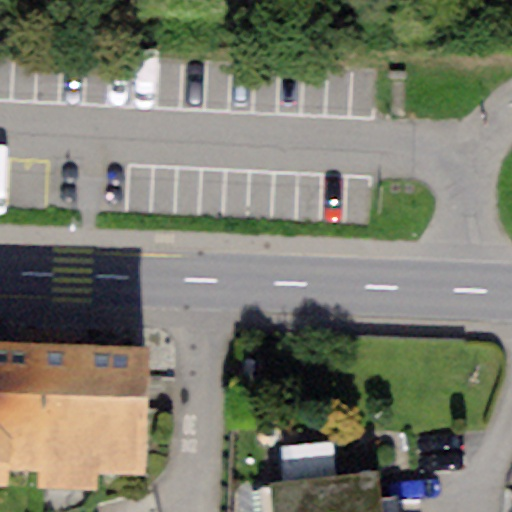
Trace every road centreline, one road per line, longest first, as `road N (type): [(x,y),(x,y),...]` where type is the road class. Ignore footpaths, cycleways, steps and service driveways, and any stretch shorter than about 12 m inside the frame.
road 1 (primary): [(456,291),(197,283)]
road 2 (residential): [(197,283),(192,511)]
road 3 (primary): [(197,283),(0,271)]
road 4 (unclassified): [(511,113),(463,176),(456,291)]
